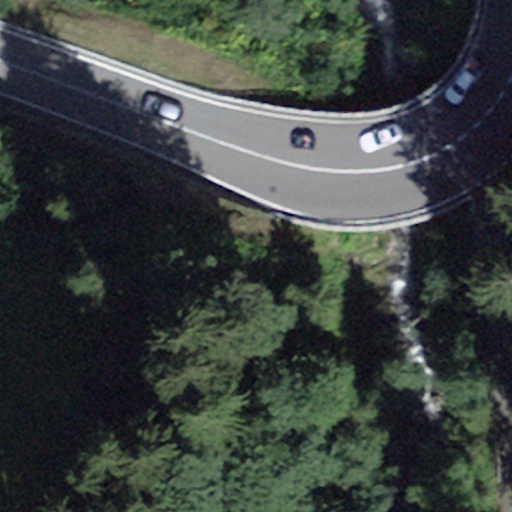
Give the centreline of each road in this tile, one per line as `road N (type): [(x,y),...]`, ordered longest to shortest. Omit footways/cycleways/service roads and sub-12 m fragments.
road 1 (secondary): [(511,82),(478,135),(353,176),(217,145),(0,59)]
road 2 (track): [(511,405),(487,261),(511,147)]
